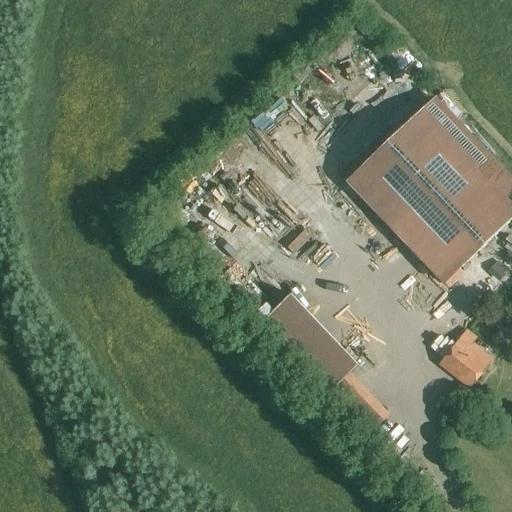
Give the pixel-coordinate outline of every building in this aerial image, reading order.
[(511,174),(437,96),(348,182),(444,284),(511,218),(511,174)] [(281,123),(292,137),(313,120),(301,106),(281,123)] [(366,222),(372,210),(356,202),(350,213),(366,222)] [(510,260),(511,256),(511,239),(509,237),(498,252),(510,260)] [(272,315),(337,386),(364,362),(299,290),(272,315)] [(471,384),(485,366),(468,353),(454,371),(471,384)]
